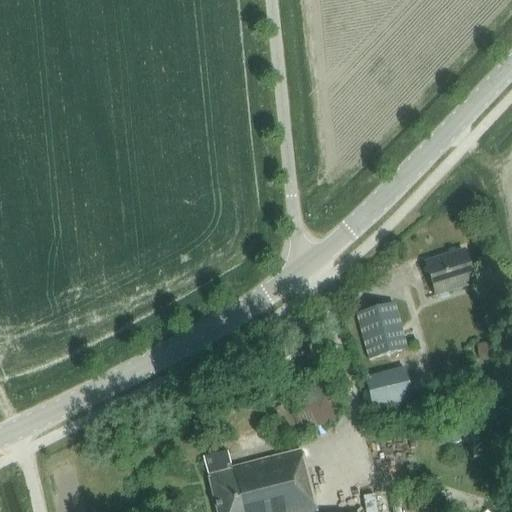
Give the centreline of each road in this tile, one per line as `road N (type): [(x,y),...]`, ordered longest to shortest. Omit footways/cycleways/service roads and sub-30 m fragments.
road 1 (tertiary): [(11,433),(209,330),(304,270)]
road 2 (tertiary): [(304,270),(511,66)]
road 3 (unclassified): [(304,270),(295,248),(270,0)]
